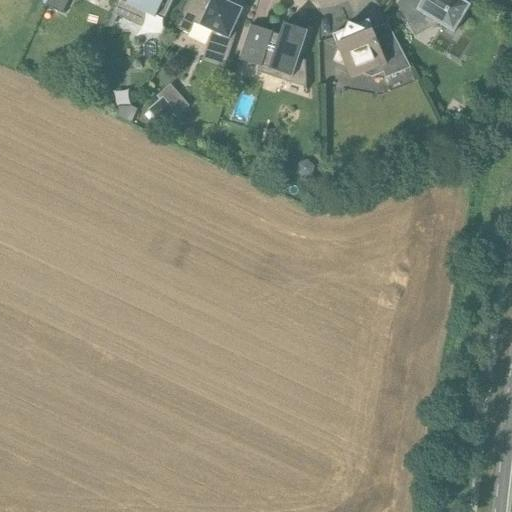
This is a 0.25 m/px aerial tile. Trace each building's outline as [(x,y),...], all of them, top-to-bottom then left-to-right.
[(118,0),(112,14),(142,28),(150,11),(165,18),(173,0),(118,0)] [(189,0),(177,28),(190,34),(195,24),(215,33),(210,49),(229,55),(238,28),(236,27),(244,9),(224,0),(211,0),(212,1),(210,0),(189,0)] [(410,23),(425,15),(455,33),(471,5),(462,0),(406,0),(401,8),(410,23)] [(384,73),(386,78),(411,68),(388,24),(372,30),(368,21),(356,26),(349,23),(347,29),(333,35),(339,49),(333,61),(372,78),(384,73)] [(281,36),(274,34),(274,33),(251,25),(239,60),(270,70),(268,75),(278,78),(279,73),(307,82),(306,61),(300,59),(308,31),(285,24),(281,36)] [(182,113),(192,104),(174,82),(163,91),(182,113)] [(160,126),(176,113),(162,97),(147,110),(149,112),(156,120),(160,126)] [(132,124),(138,110),(132,108),(118,108),(119,118),(132,124)] [(156,120),(149,112),(145,116),(152,123),(156,120)] [(270,166),(262,163),(258,171),(266,175),(270,166)]
